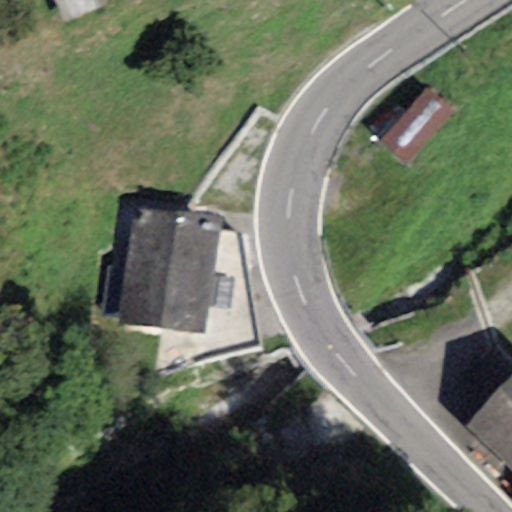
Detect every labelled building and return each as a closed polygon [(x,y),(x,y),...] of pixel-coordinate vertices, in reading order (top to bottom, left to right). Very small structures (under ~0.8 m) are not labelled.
[(52,0),(60,23),(103,9),(99,0),(52,0)] [(439,91),(385,131),(409,163),(463,123),(439,91)] [(120,325),(204,335),(219,221),(135,210),(128,269),(121,319),(120,325)] [(101,316),(121,319),(128,269),(108,266),(101,316)] [(511,376),(466,429),(511,470),(511,376)]
